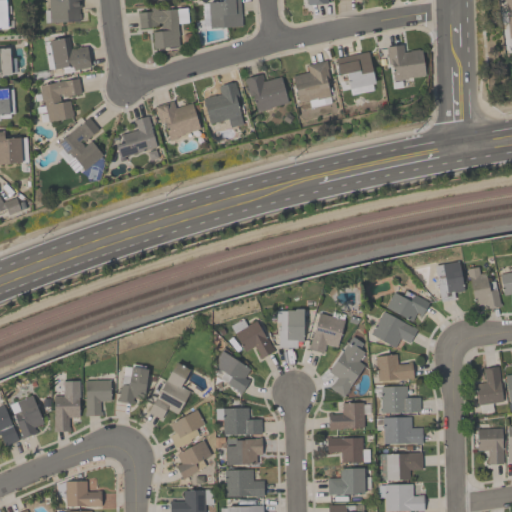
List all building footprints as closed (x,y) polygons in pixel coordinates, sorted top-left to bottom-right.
[(43,21),(43,9),(48,9),(47,0),(79,0),(80,7),(78,7),(78,13),(79,13),(80,18),(78,18),(78,20),(43,21)] [(208,28),(207,2),(218,1),(217,0),(239,0),(241,26),(208,28)] [(503,0),(511,0),(511,36),(507,37),(503,0)] [(136,11),(185,7),(186,21),(176,22),(178,46),(152,48),(152,46),(151,46),(151,40),(152,40),(151,31),(160,30),(160,25),(138,27),(137,17),(136,17),(136,11)] [(48,40),(54,39),(54,38),(67,36),(69,48),(86,45),(90,67),(73,70),(72,66),(68,67),(68,66),(53,68),(48,40)] [(420,49),(423,74),(406,76),(407,78),(393,80),(390,63),(386,63),(384,46),(401,44),(402,51),(408,51),(407,50),(417,48),(417,50),(420,49)] [(0,47),(8,47),(10,74),(0,74),(0,47)] [(334,58),(366,51),(373,82),(348,88),(344,72),(337,74),(334,58)] [(306,64),(323,60),(327,79),(325,79),(330,102),(309,107),(307,99),(298,102),(292,75),(308,71),(306,64)] [(242,78),(261,73),(262,78),(260,78),(261,81),(280,76),(286,101),(268,106),(269,107),(256,111),(251,95),(248,95),(245,84),(243,84),(242,78)] [(79,92),(61,95),(61,94),(58,95),(59,101),(68,99),(70,109),(71,109),(72,114),(71,114),(72,117),(46,121),(42,98),(40,99),(37,84),(76,78),(79,92)] [(208,123),(202,98),(219,93),(217,85),(233,81),(238,98),(235,99),(241,123),(229,126),(227,118),(208,123)] [(0,87),(6,87),(6,88),(12,88),(13,112),(7,112),(7,113),(0,113),(0,87)] [(174,106),(190,102),(198,128),(180,133),(181,134),(176,136),(176,138),(168,140),(163,122),(158,123),(153,105),(172,99),(174,106)] [(118,157),(114,144),(123,142),(120,133),(136,129),(134,123),(132,123),(131,119),(146,115),(155,146),(118,157)] [(82,169),(80,166),(73,172),(66,162),(65,163),(56,151),(61,147),(56,141),(87,116),(97,129),(82,141),(81,138),(78,140),(82,146),(90,140),(101,154),(82,169)] [(26,161),(0,163),(0,130),(2,130),(2,137),(25,137),(26,161)] [(19,210),(7,215),(4,208),(3,208),(0,209),(0,199),(1,201),(14,196),(19,210)] [(463,290),(452,292),(453,298),(439,301),(436,284),(437,283),(436,276),(435,276),(432,264),(457,260),(463,290)] [(465,268),(477,265),(478,273),(484,271),(486,282),(493,280),(498,303),(500,303),(500,305),(483,309),(483,306),(484,306),(483,302),(473,304),(467,276),(466,276),(465,268)] [(511,270),(511,292),(502,294),(498,274),(511,270)] [(410,321),(384,307),(392,291),(401,296),(404,290),(427,302),(419,316),(417,315),(418,313),(415,311),(410,321)] [(295,347),(277,347),(277,329),(278,329),(278,321),(274,321),(274,310),(285,310),(285,309),(293,309),(293,308),(295,308),(295,307),(302,307),(301,340),(295,340),(295,347)] [(368,333),(381,310),(410,326),(411,325),(416,328),(408,343),(399,338),(394,347),(368,333)] [(307,348),(317,312),(330,315),(330,313),(333,311),(343,314),(341,319),(342,319),(335,345),(323,342),(321,352),(307,348)] [(246,325),(255,320),(270,347),(271,346),(273,350),(258,358),(256,355),(257,354),(253,345),(243,351),(228,325),(242,317),(246,325)] [(363,364),(346,389),(347,389),(342,396),(328,386),(329,384),(330,385),(336,377),(327,370),(351,335),(362,343),(358,348),(363,351),(357,360),(363,364)] [(218,353),(217,353),(221,346),(229,352),(228,354),(249,368),(244,377),(246,378),(247,377),(249,378),(239,393),(236,391),(237,390),(226,383),(227,382),(213,374),(217,367),(211,364),(218,353)] [(374,355),(395,354),(396,364),(406,363),(406,361),(410,360),(412,378),(409,379),(408,378),(376,381),(374,355)] [(188,391),(176,413),(165,407),(159,418),(147,411),(174,361),(188,369),(179,386),(188,391)] [(133,403),(114,400),(115,397),(117,397),(121,374),(129,376),(131,363),(143,365),(143,368),(146,369),(141,398),(132,396),(131,399),(134,399),(133,403)] [(481,368),(496,365),(501,401),(476,404),(473,383),(484,381),(483,371),(482,371),(481,368)] [(101,415),(83,415),(83,412),(84,412),(83,380),(108,379),(109,400),(98,400),(99,411),(101,410),(101,415)] [(77,381),(78,417),(67,417),(68,426),(69,426),(69,430),(52,431),(52,427),(53,427),(52,395),(62,395),(62,381),(77,381)] [(379,386),(405,385),(405,397),(417,397),(418,411),(380,412),(379,386)] [(20,438),(18,435),(20,434),(8,403),(30,394),(42,422),(33,426),(34,429),(35,428),(36,431),(20,438)] [(362,426),(330,427),(330,429),(327,429),(326,411),(330,411),(330,413),(338,413),(338,412),(340,412),(340,402),(361,401),(362,426)] [(0,404),(1,404),(17,439),(3,445),(0,437),(0,404)] [(245,407),(246,418),(260,418),(260,433),(222,434),(221,418),(214,418),(213,407),(245,407)] [(203,424),(195,428),(198,434),(174,448),(167,436),(174,432),(168,423),(195,408),(203,424)] [(382,443),(381,429),(374,429),(374,418),(380,417),(380,416),(409,416),(409,427),(420,427),(420,443),(414,443),(414,442),(382,443)] [(500,427),(501,463),(486,463),(486,458),(486,450),(475,450),(475,428),(500,427)] [(339,451),(329,452),(329,453),(325,453),(325,435),(329,435),(329,437),(360,436),(360,462),(339,462),(339,451)] [(224,463),(224,445),(225,445),(225,437),(233,436),(233,439),(243,439),(243,438),(253,438),(253,437),(257,437),(257,436),(260,436),(260,454),(255,454),(255,463),(224,463)] [(182,479),(174,465),(174,464),(176,463),(179,462),(174,453),(201,439),(209,454),(201,458),(204,465),(183,477),(184,477),(182,479)] [(385,479),(384,453),(406,453),(406,451),(420,451),(420,469),(407,469),(407,478),(385,479)] [(363,493),(326,493),(326,477),(338,477),(338,467),(362,467),(363,493)] [(223,469),(250,469),(251,479),(262,479),(262,495),(223,496),(223,469)] [(100,505),(64,505),(63,480),(85,480),(85,491),(95,491),(95,489),(99,489),(100,505)] [(410,483),(411,495),(416,494),(422,493),(422,510),(416,510),(416,509),(383,510),(383,497),(377,497),(376,485),(383,485),(383,484),(410,483)] [(211,504),(203,504),(203,511),(168,511),(168,500),(182,500),(182,490),(211,489),(211,504)] [(363,511),(326,511),(326,503),(329,503),(329,504),(352,504),(352,511),(363,511)]
